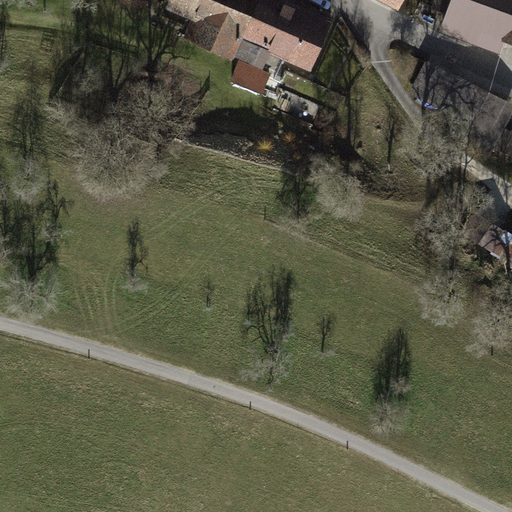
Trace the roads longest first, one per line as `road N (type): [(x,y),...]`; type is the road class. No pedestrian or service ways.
road 1 (track): [(498,511),(317,412),(0,321)]
road 2 (track): [(511,193),(443,145),(384,79),(334,0)]
road 3 (residential): [(355,0),(511,75)]
